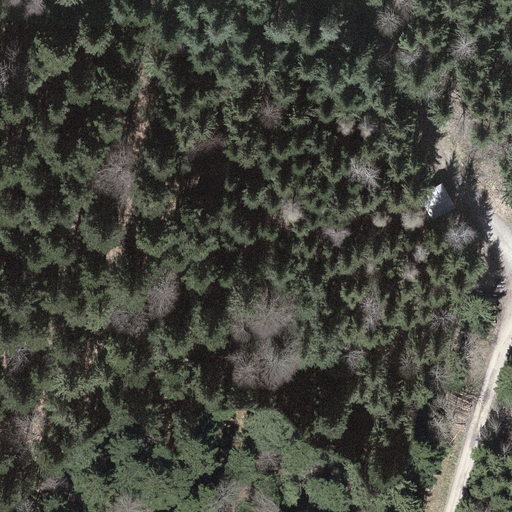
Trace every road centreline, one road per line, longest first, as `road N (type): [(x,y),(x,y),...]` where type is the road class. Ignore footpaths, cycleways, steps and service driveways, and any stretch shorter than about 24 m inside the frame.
road 1 (track): [(511,319),(470,297),(296,347),(126,381),(39,304),(0,235)]
road 2 (track): [(511,219),(453,153),(365,0)]
road 3 (track): [(464,511),(511,339)]
